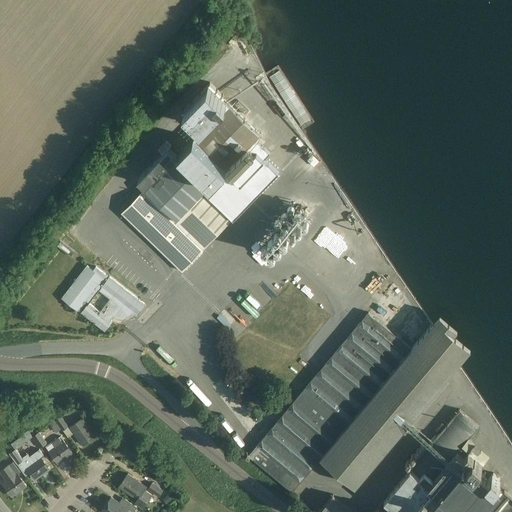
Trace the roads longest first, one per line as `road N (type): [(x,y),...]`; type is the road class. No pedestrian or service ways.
road 1 (unclassified): [(283,511),(115,375),(0,362)]
road 2 (unknown): [(120,356),(221,242)]
